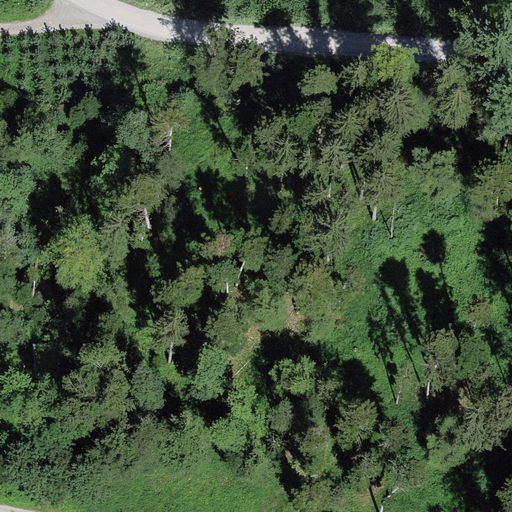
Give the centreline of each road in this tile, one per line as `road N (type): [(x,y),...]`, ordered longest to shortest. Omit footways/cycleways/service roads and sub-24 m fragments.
road 1 (unclassified): [(511,55),(196,33),(121,21),(78,0)]
road 2 (track): [(0,30),(121,21)]
